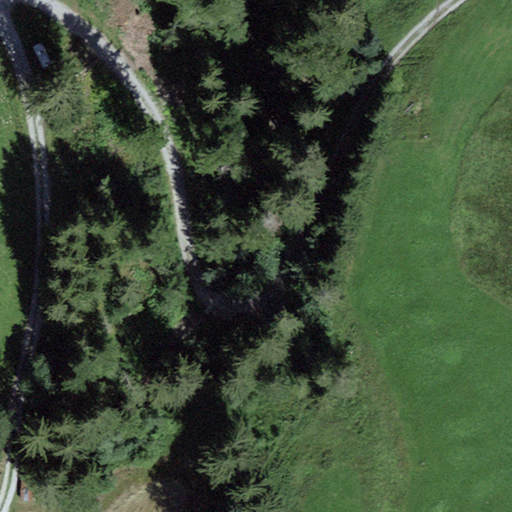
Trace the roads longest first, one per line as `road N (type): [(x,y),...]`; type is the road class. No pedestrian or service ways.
road 1 (track): [(39,0),(89,41),(147,116),(178,183),(203,286),(234,301),(276,289),(370,90),(410,39),(456,0)]
road 2 (track): [(0,509),(15,455),(47,217),(34,112),(0,13)]
